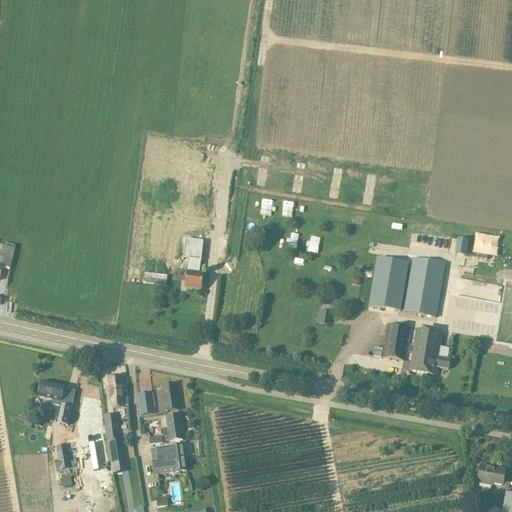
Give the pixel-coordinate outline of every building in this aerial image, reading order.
[(190,154),(160,151),(159,161),(189,164),(190,154)] [(270,153),(261,152),(258,184),(268,185),(270,153)] [(214,155),(205,155),(202,186),(212,187),(214,155)] [(305,161),(295,160),(292,192),(302,193),(305,161)] [(343,165),(333,164),(330,196),(340,197),(343,165)] [(228,219),(233,166),(218,165),(212,217),(228,219)] [(375,171),(365,171),(362,202),(372,203),(375,171)] [(183,186),(153,184),(153,193),(183,195),(183,186)] [(180,219),(150,217),(149,226),(179,228),(180,219)] [(225,233),(225,219),(209,218),(209,232),(225,233)] [(468,242),(463,241),(457,240),(455,255),(466,257),(468,242)] [(387,252),(388,245),(371,243),(370,249),(387,252)] [(0,258),(4,259),(12,261),(15,249),(3,247),(0,258)] [(403,313),(412,315),(412,317),(418,318),(419,316),(437,319),(446,265),(412,259),(403,313)] [(376,260),(368,308),(401,313),(409,265),(376,260)] [(199,274),(200,263),(189,261),(188,269),(185,288),(194,290),(194,292),(200,292),(200,291),(201,292),(203,275),(199,274)] [(313,324),(325,326),(328,312),(316,310),(313,324)] [(381,359),(405,363),(410,329),(387,326),(385,336),(383,349),(381,359)] [(438,359),(439,358),(442,335),(416,331),(413,348),(409,347),(408,354),(412,354),(409,372),(435,377),(436,368),(448,370),(450,361),(438,359)] [(120,379),(108,380),(111,408),(123,407),(120,379)] [(56,424),(68,427),(73,403),(61,400),(64,387),(42,382),(38,398),(52,401),(51,406),(60,407),(58,416),(56,424)] [(161,388),(163,399),(157,400),(159,415),(167,413),(179,411),(175,386),(161,388)] [(141,417),(154,415),(153,410),(155,410),(153,394),(138,396),(141,417)] [(116,415),(105,416),(107,442),(119,441),(116,415)] [(183,441),(180,416),(166,418),(167,431),(164,431),(165,442),(169,442),(169,443),(183,441)] [(54,462),(56,472),(70,470),(66,447),(56,448),(58,461),(54,462)] [(152,463),(185,459),(183,447),(170,449),(170,448),(164,449),(150,451),(152,463)] [(185,459),(152,463),(154,476),(173,473),(173,474),(187,472),(185,459)] [(505,471),(480,467),(477,484),(491,487),(492,484),(502,486),(505,471)] [(59,479),(60,487),(71,486),(70,477),(59,479)] [(511,511),(511,495),(506,494),(502,511),(511,511)]
